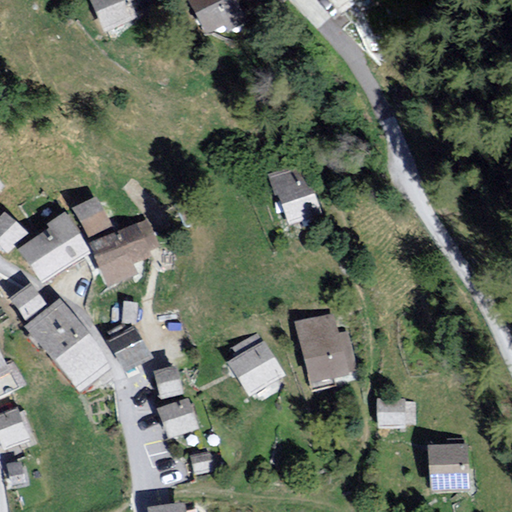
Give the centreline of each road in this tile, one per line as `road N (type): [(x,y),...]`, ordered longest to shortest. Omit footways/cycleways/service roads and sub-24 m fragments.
road 1 (residential): [(299,0),(366,63),(511,346)]
road 2 (residential): [(137,506),(123,382),(65,306),(0,267)]
